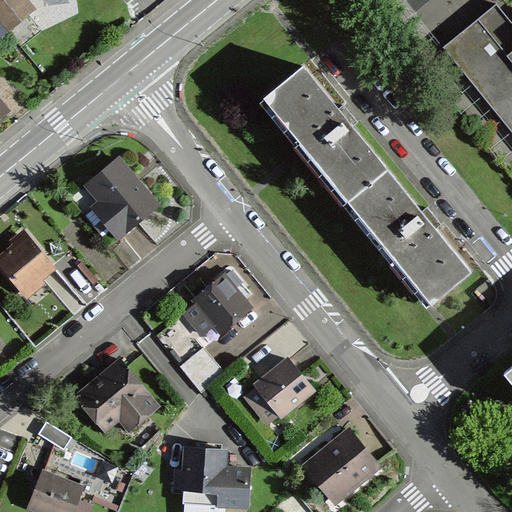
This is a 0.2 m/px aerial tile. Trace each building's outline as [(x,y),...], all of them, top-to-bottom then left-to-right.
[(25,0),(0,0),(0,18),(8,29),(32,9),(25,0)] [(511,22),(496,3),(443,47),(511,131),(511,22)] [(283,58),(242,92),(325,195),(364,163),(325,113),(283,58)] [(137,192),(117,161),(83,183),(94,201),(89,204),(110,237),(150,211),(137,192)] [(325,195),(409,297),(448,265),(404,212),(364,163),(325,195)] [(0,259),(0,262),(22,289),(38,276),(52,265),(29,236),(0,259)] [(224,274),(194,298),(221,331),(251,307),(237,291),(224,274)] [(511,340),(481,365),(511,403),(511,340)] [(204,347),(181,366),(202,391),(225,372),(204,347)] [(97,378),(76,395),(104,429),(132,406),(142,418),(159,405),(121,358),(97,378)] [(257,384),(280,413),(313,388),(301,373),(289,358),(257,384)] [(46,420),(39,432),(64,447),(71,435),(46,420)] [(349,431),(313,461),(341,495),(377,465),(362,446),(349,431)] [(182,487),(183,487),(219,489),(220,489),(222,467),(223,448),(207,447),(185,445),(182,487)] [(219,489),(218,500),(218,502),(245,503),(247,468),(222,467),(220,489),(219,489)] [(83,486),(43,470),(36,490),(29,506),(43,511),(72,511),(78,497),(83,486)] [(219,489),(183,487),(183,497),(218,500),(219,489)] [(87,511),(91,502),(78,497),(72,511),(87,511)]
